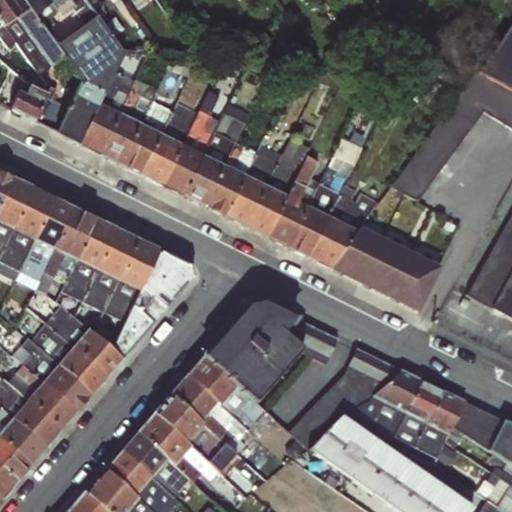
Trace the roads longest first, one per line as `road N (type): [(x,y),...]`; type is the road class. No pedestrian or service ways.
road 1 (residential): [(24,511),(239,258)]
road 2 (residential): [(511,401),(239,258)]
road 3 (residential): [(239,258),(0,140)]
